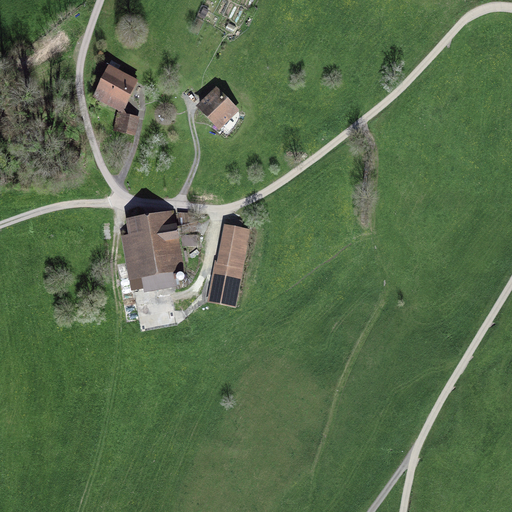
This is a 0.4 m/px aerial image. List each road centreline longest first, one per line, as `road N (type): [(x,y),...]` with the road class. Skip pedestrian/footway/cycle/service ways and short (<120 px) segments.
road 1 (unclassified): [(106,0),(80,89),(112,183),(133,203),(212,211),(255,200),(348,136),(431,61),(467,16),(511,8)]
road 2 (unclassified): [(511,291),(415,455)]
road 3 (track): [(133,203),(70,203),(0,228)]
